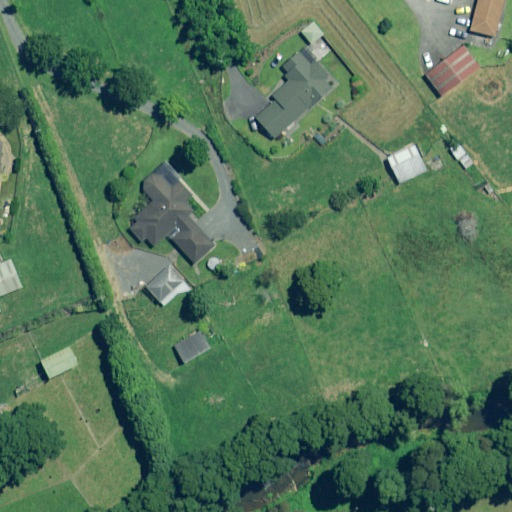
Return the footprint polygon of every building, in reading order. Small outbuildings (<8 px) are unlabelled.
[(479,0),(471,30),(496,37),(505,0),(479,0)] [(324,35),(314,23),(303,32),(312,44),(324,35)] [(480,68),(464,47),(425,77),(442,98),(480,68)] [(306,49),(286,66),(291,73),(287,77),(291,81),(273,96),(277,101),(257,118),(275,139),(338,85),(328,74),(306,49)] [(329,142),(319,130),(312,136),(323,148),(329,142)] [(427,171),(415,145),(388,158),(401,184),(427,171)] [(475,165),(466,153),(458,159),(466,171),(475,165)] [(195,195),(165,163),(142,185),(145,189),(143,191),(152,201),(132,220),(136,224),(130,229),(144,244),(148,241),(154,248),(167,236),(194,265),(216,245),(190,217),(196,211),(187,202),(195,195)] [(0,298),(23,289),(11,258),(0,262),(0,312),(1,312),(0,308),(0,298)] [(185,282),(170,267),(148,289),(163,304),(185,282)] [(186,364),(211,349),(207,342),(217,336),(210,325),(175,346),(186,364)] [(79,365),(70,348),(42,362),(51,379),(79,365)]
